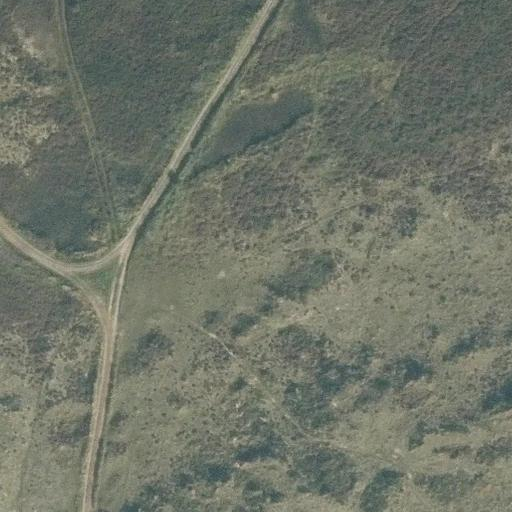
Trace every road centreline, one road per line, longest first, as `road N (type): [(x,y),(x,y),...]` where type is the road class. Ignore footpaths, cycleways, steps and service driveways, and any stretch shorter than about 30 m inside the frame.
road 1 (track): [(104,304),(119,253),(277,0)]
road 2 (track): [(61,0),(119,253)]
road 3 (track): [(104,304),(106,352),(84,511)]
road 4 (track): [(0,223),(104,304)]
